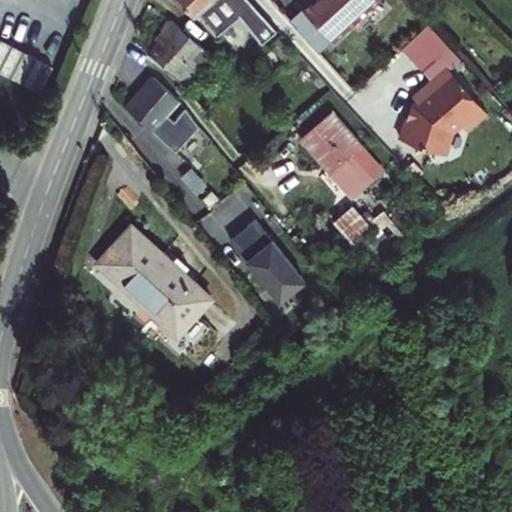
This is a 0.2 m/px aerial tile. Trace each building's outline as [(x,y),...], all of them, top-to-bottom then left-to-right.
[(276,30),(248,0),(178,0),(193,16),(195,13),(215,36),(238,17),(261,43),(276,30)] [(306,0),(299,7),(300,8),(330,41),(331,42),(377,0),(306,0)] [(300,8),(287,20),(317,53),(330,41),(300,8)] [(163,33),(145,53),(187,86),(212,56),(169,19),(159,30),(163,33)] [(448,48),(427,25),(400,49),(421,71),(448,48)] [(295,58),(276,39),(269,45),(288,65),(295,58)] [(448,48),(421,71),(430,83),(446,69),(457,59),(448,48)] [(443,154),(450,133),(459,125),(465,131),(485,114),(446,69),(430,83),(411,99),(415,103),(411,107),(407,119),(405,119),(398,139),(443,154)] [(177,100),(150,77),(123,108),(173,152),(197,125),(182,107),(171,120),(165,114),(177,100)] [(348,195),(378,170),(331,113),(301,139),(348,195)] [(179,176),(195,194),(206,184),(190,166),(179,176)] [(351,206),(332,221),(352,244),(370,228),(351,206)] [(254,218),(228,239),(278,300),(303,280),(254,218)] [(129,225),(94,263),(139,305),(171,334),(173,336),(208,298),(129,225)] [(363,239),(368,245),(382,234),(377,227),(363,239)] [(393,247),(382,234),(368,245),(379,259),(393,247)] [(171,334),(139,305),(131,313),(163,343),(171,334)] [(226,342),(208,358),(217,367),(234,350),(226,342)]
